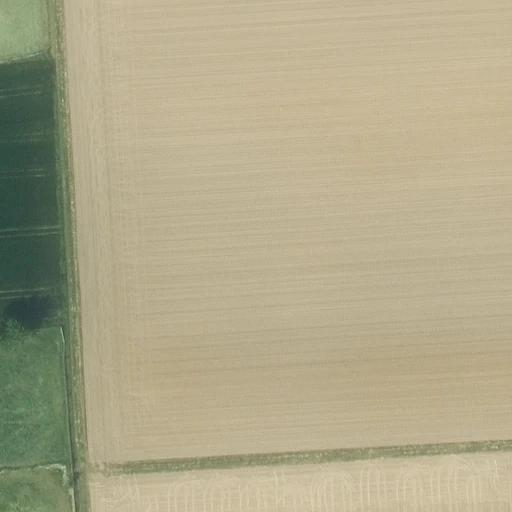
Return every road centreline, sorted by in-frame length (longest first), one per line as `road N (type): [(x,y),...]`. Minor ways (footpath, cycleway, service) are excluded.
road 1 (track): [(52,0),(83,511)]
road 2 (track): [(511,447),(80,476)]
